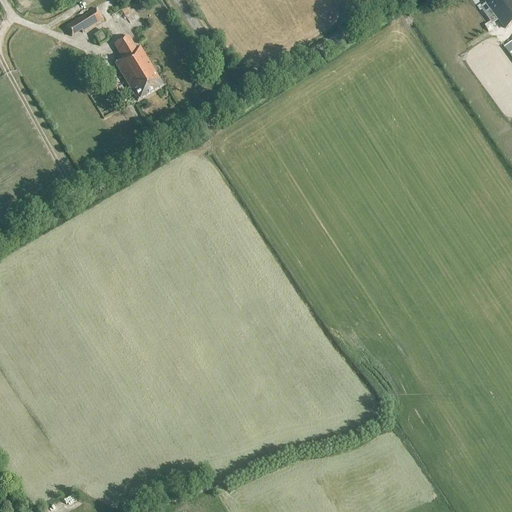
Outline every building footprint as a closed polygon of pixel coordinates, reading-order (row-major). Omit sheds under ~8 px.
[(511,0),(493,0),(495,3),(493,4),(510,31),(511,29),(511,0)] [(103,21),(96,9),(75,22),(82,33),(103,21)] [(489,20),(494,28),(501,24),(495,15),(489,20)] [(93,37),(99,46),(107,41),(101,32),(93,37)] [(137,102),(163,86),(139,47),(135,49),(128,37),(113,46),(121,59),(120,59),(121,60),(114,64),(137,102)] [(97,55),(87,62),(97,78),(107,72),(97,55)] [(113,80),(104,85),(111,97),(119,92),(113,80)] [(84,490),(63,501),(68,510),(89,499),(84,490)] [(94,502),(88,505),(90,511),(93,511),(98,510),(94,502)]
